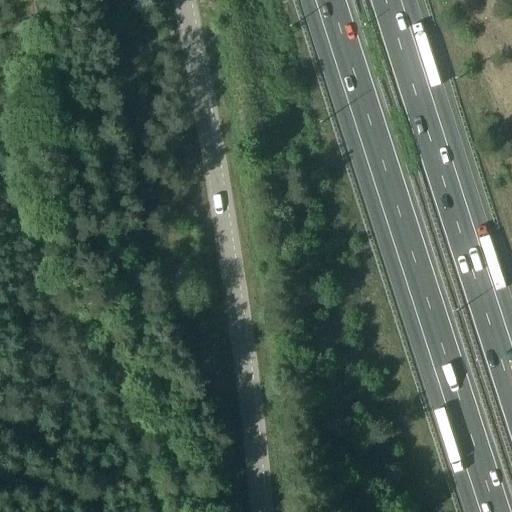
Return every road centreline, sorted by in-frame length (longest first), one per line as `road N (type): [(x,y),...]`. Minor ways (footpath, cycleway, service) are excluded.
road 1 (motorway): [(325,0),(484,511)]
road 2 (tertiary): [(261,511),(229,230),(180,0)]
road 3 (motorway): [(511,376),(392,0)]
